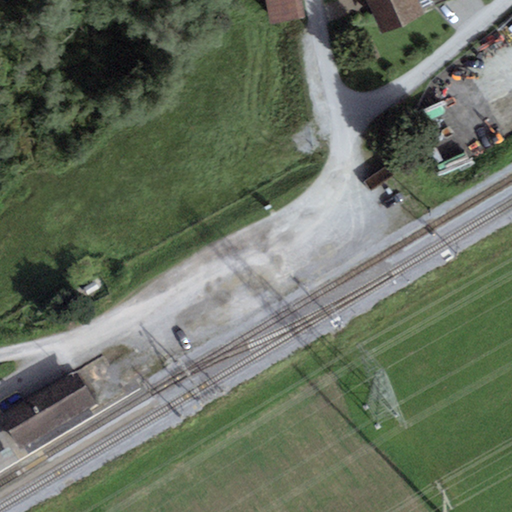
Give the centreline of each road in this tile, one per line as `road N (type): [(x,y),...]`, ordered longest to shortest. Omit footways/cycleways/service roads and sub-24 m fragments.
road 1 (residential): [(345,121),(348,161),(325,205),(124,327)]
road 2 (residential): [(345,121),(501,0)]
road 3 (track): [(124,327),(0,351)]
road 4 (residential): [(316,0),(345,121)]
